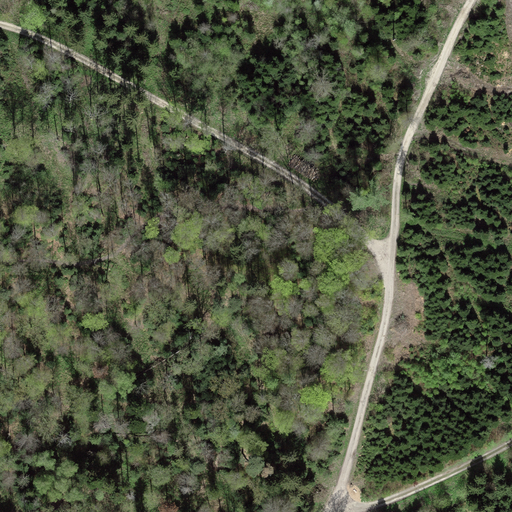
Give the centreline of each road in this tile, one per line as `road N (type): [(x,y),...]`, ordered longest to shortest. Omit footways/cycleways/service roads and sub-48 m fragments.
road 1 (track): [(468,0),(391,174),(388,300),(330,511)]
road 2 (track): [(391,248),(111,70),(0,27)]
road 3 (track): [(350,511),(458,471),(511,439)]
